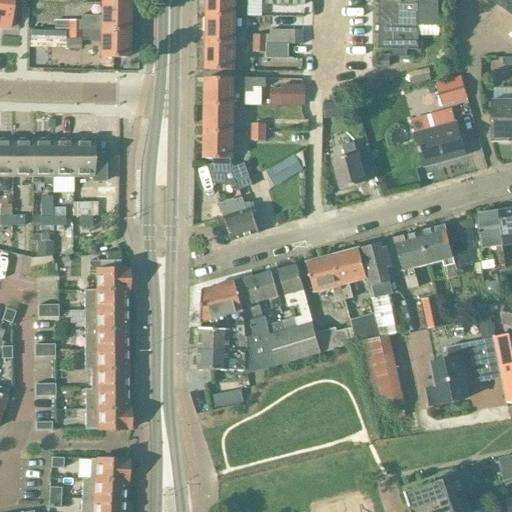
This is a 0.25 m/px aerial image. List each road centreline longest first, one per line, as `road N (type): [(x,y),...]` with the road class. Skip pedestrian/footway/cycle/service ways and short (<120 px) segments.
road 1 (residential): [(221,260),(511,181)]
road 2 (residential): [(0,285),(19,292),(27,306),(14,444)]
road 3 (residential): [(166,97),(0,90)]
road 4 (secondary): [(168,473),(160,311)]
road 5 (secondary): [(162,153),(148,230),(160,311)]
road 6 (secondary): [(160,311),(170,231),(162,153)]
